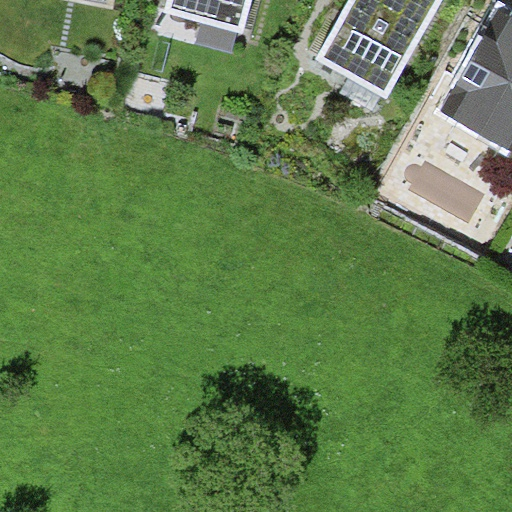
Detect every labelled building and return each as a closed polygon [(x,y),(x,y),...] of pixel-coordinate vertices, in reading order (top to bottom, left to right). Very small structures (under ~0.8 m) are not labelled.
[(166,0),(163,12),(201,22),(236,32),(243,33),(252,0),(166,0)] [(347,0),(315,58),(349,77),(380,95),(386,98),(442,0),(347,0)] [(511,10),(497,2),(436,108),(511,151),(511,10)] [(231,52),(236,32),(201,22),(196,42),(231,52)] [(380,95),(349,77),(340,92),(371,110),(380,95)]
